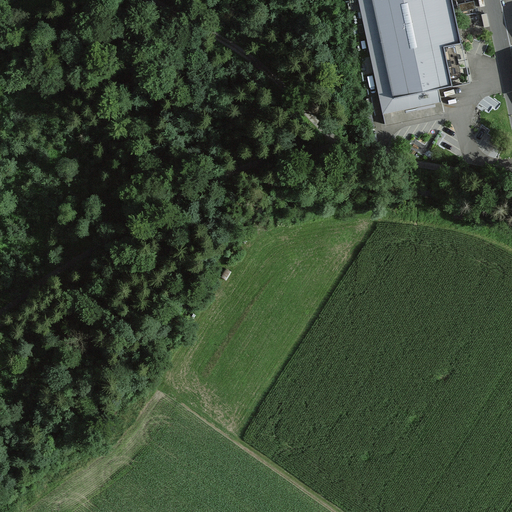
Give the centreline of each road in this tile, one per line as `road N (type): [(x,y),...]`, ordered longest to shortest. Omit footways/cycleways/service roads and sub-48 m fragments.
road 1 (track): [(511,171),(342,151),(278,156),(184,192),(0,309)]
road 2 (track): [(145,0),(238,56),(321,124)]
